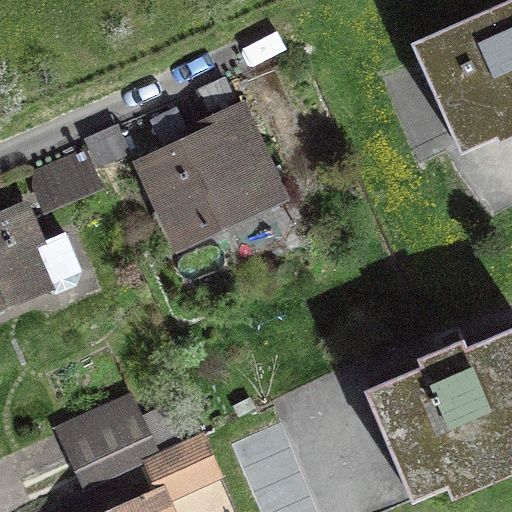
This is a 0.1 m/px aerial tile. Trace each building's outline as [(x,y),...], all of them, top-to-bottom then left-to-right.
[(511,160),(511,17),(399,70),(453,187),(511,160)] [(273,117),(163,171),(210,267),(320,213),(273,117)] [(44,209),(0,228),(0,339),(86,301),(44,209)] [(511,329),(365,388),(414,511),(511,472),(511,329)] [(144,394),(65,429),(98,500),(176,465),(144,394)] [(199,511),(187,487),(133,511),(199,511)]
